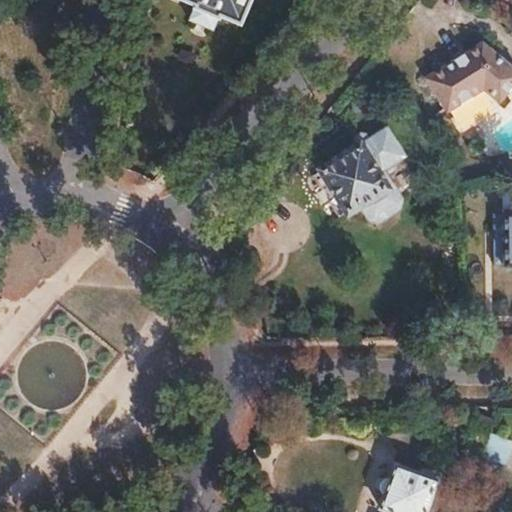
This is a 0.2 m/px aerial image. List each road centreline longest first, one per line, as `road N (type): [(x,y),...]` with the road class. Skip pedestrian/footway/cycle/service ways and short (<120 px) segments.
road 1 (residential): [(346,0),(154,231)]
road 2 (residential): [(220,375),(511,375)]
road 3 (residential): [(75,196),(100,0)]
road 4 (residential): [(220,375),(212,322),(189,273),(154,231)]
road 5 (residential): [(177,489),(208,436),(220,375)]
